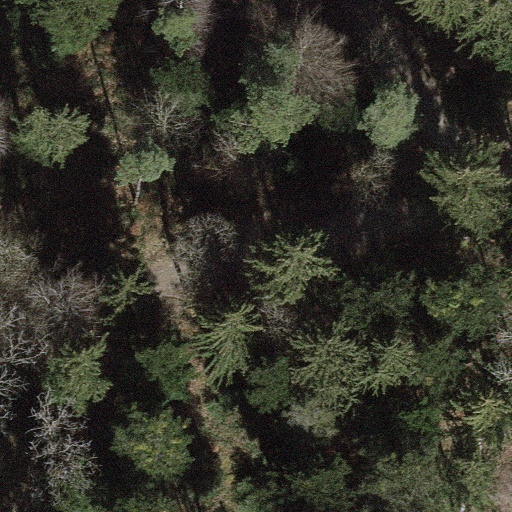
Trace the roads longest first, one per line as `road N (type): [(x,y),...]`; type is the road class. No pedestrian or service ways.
road 1 (track): [(0,316),(168,266),(487,200)]
road 2 (track): [(370,0),(487,200)]
